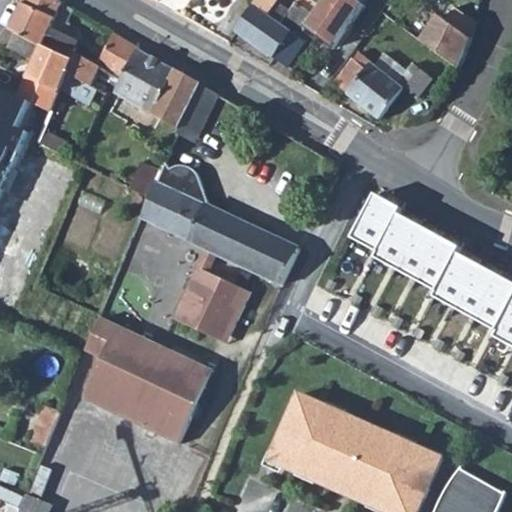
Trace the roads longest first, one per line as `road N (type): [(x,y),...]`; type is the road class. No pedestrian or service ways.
road 1 (secondary): [(417,188),(106,0)]
road 2 (residential): [(417,188),(481,90),(507,0)]
